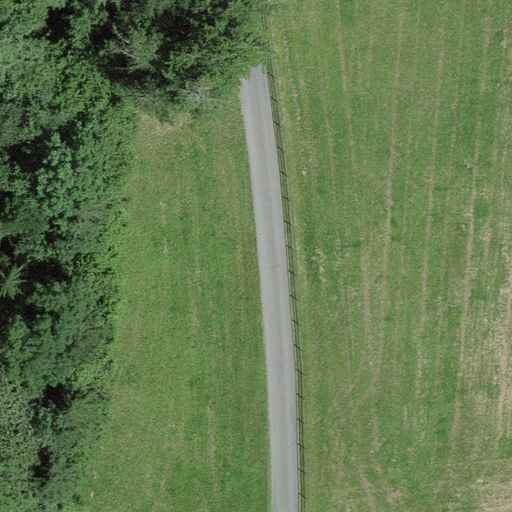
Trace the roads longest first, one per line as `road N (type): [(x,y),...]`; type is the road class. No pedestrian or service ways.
road 1 (unclassified): [(241,0),(282,511)]
road 2 (track): [(52,0),(24,120),(0,155)]
